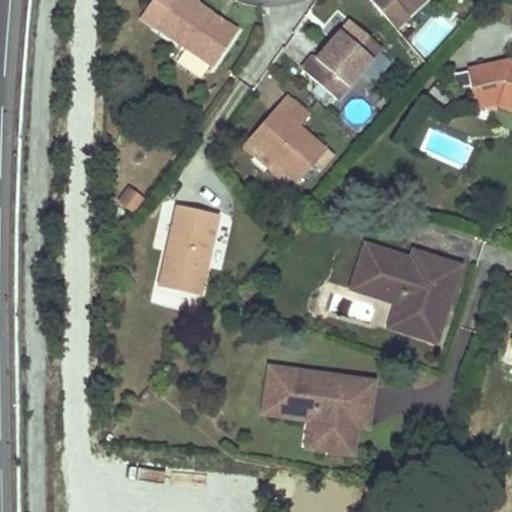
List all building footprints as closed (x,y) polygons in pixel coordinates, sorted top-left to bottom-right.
[(150,0),(135,23),(154,35),(177,0),(150,0)] [(177,0),(154,35),(210,73),(235,35),(193,7),(196,3),(192,0),(177,0)] [(427,0),(363,0),(392,32),(427,0)] [(335,105),(380,52),(347,23),(313,64),(309,61),(298,73),(335,105)] [(511,61),(511,62),(496,105),(511,111),(511,61)] [(511,62),(466,75),(476,110),(496,105),(511,62)] [(306,119),(283,100),(273,112),(279,118),(251,150),(283,177),(295,186),(323,153),(297,131),(306,119)] [(279,118),(273,112),(239,151),(278,183),(283,177),(251,150),(279,118)] [(144,197),(128,186),(119,198),(134,209),(144,197)] [(200,298),(215,213),(172,206),(157,291),(200,298)] [(433,337),(459,262),(412,246),(410,254),(365,238),(350,282),(395,297),(393,305),(407,310),(401,325),(433,337)] [(407,310),(393,305),(387,321),(401,325),(407,310)] [(372,376),(267,363),(262,409),(309,415),(308,426),(321,427),(319,444),(352,448),(355,419),(350,418),(352,405),(368,407),(372,376)] [(352,405),(350,418),(355,419),(366,420),(368,407),(352,405)] [(321,427),(308,426),(306,443),(319,444),(321,427)]
